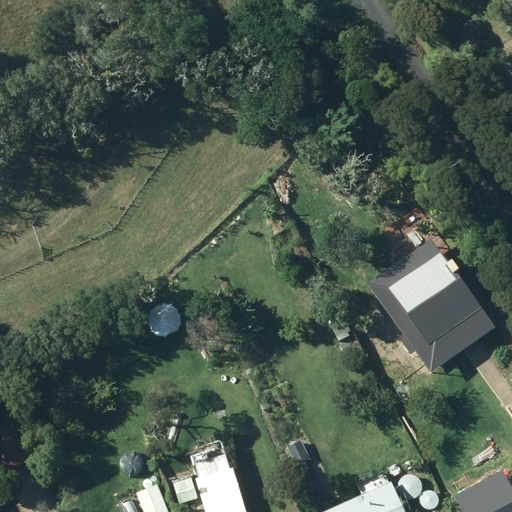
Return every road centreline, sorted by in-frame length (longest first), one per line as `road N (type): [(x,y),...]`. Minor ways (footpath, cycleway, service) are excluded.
road 1 (track): [(217,0),(188,76),(60,225),(0,254)]
road 2 (residential): [(359,0),(511,204)]
